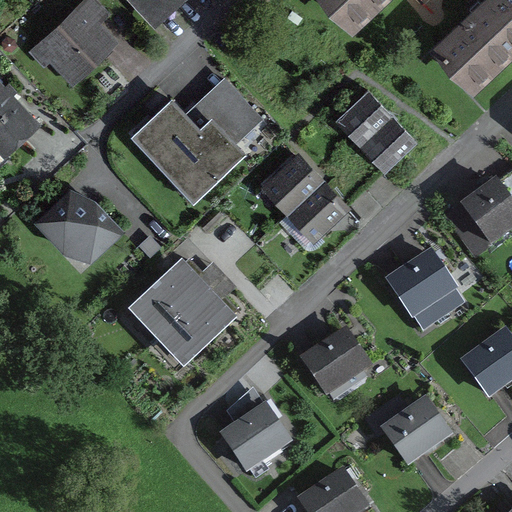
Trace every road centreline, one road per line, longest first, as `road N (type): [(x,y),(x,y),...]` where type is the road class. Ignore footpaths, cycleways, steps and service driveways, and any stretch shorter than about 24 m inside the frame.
road 1 (residential): [(511,104),(187,419),(185,444),(243,511)]
road 2 (residential): [(231,0),(91,133)]
